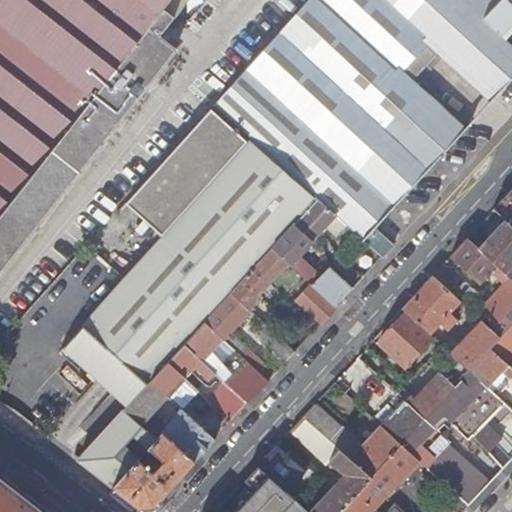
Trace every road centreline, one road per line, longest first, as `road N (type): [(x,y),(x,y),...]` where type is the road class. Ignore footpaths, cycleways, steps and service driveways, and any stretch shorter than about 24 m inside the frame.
road 1 (residential): [(511,158),(190,511)]
road 2 (residential): [(0,432),(103,511)]
